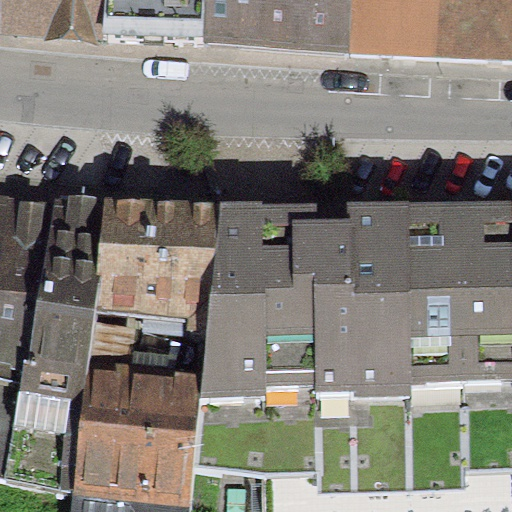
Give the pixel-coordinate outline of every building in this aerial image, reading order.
[(19,0),(18,36),(105,42),(108,0),(19,0)] [(206,0),(108,0),(105,42),(204,46),(206,0)] [(206,0),(204,46),(351,56),(349,0),(206,0)] [(511,62),(511,0),(349,0),(351,56),(511,62)] [(0,270),(11,212),(0,209),(0,270)] [(0,484),(8,487),(56,217),(11,212),(0,270),(0,484)] [(8,487),(74,498),(90,380),(100,306),(112,220),(56,217),(8,487)] [(112,220),(100,306),(205,314),(204,327),(193,327),(192,342),(209,343),(222,234),(223,226),(112,220)] [(511,511),(511,226),(395,228),(400,511),(511,511)] [(264,511),(400,511),(395,228),(222,234),(209,343),(204,392),(197,473),(264,485),(264,511)] [(192,511),(197,473),(204,392),(90,380),(74,498),(73,511),(192,511)]
